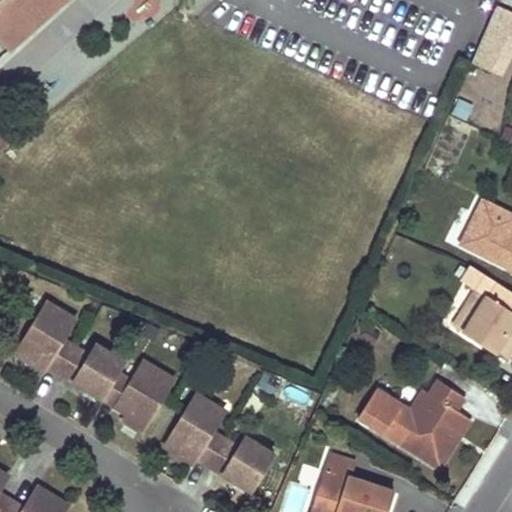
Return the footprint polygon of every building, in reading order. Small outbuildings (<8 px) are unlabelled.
[(0,0),(0,38),(9,49),(63,0),(0,0)] [(511,14),(507,13),(494,7),(470,62),(499,75),(508,56),(511,46),(511,14)] [(469,121),(474,103),(457,98),(451,115),(469,121)] [(495,284),(474,270),(466,283),(487,297),(495,284)] [(463,336),(505,362),(511,351),(511,336),(505,332),(511,318),(511,294),(495,284),(487,297),(485,300),(465,331),(463,336)] [(475,294),(455,325),(465,331),(485,300),(475,294)] [(11,354),(41,374),(47,366),(114,409),(118,403),(129,410),(125,416),(122,421),(139,433),(160,401),(153,397),(159,388),(165,393),(172,382),(145,364),(132,385),(117,375),(125,363),(96,344),(88,357),(63,341),(76,321),(46,301),(32,322),(39,327),(35,333),(28,328),(11,354)] [(39,327),(32,322),(28,328),(35,333),(39,327)] [(358,419),(436,468),(454,438),(467,418),(458,413),(467,399),(439,383),(431,396),(410,429),(404,425),(413,411),(377,389),(358,419)] [(153,397),(160,401),(165,393),(159,388),(153,397)] [(425,392),(413,411),(404,425),(410,429),(431,396),(425,392)] [(273,452),(244,435),(237,447),(211,431),(223,411),(198,396),(191,409),(200,414),(195,422),(186,417),(166,449),(185,461),(190,464),(194,457),(250,491),(273,452)] [(118,403),(114,409),(125,416),(129,410),(118,403)] [(200,414),(191,409),(186,417),(195,422),(200,414)] [(454,438),(436,468),(440,471),(471,420),(467,418),(454,438)] [(356,464),(329,456),(311,511),(337,511),(339,511),(386,511),(388,507),(393,493),(351,478),(356,464)] [(0,490),(9,476),(0,471),(0,511),(66,511),(70,505),(39,487),(26,508),(0,492),(0,490)]
